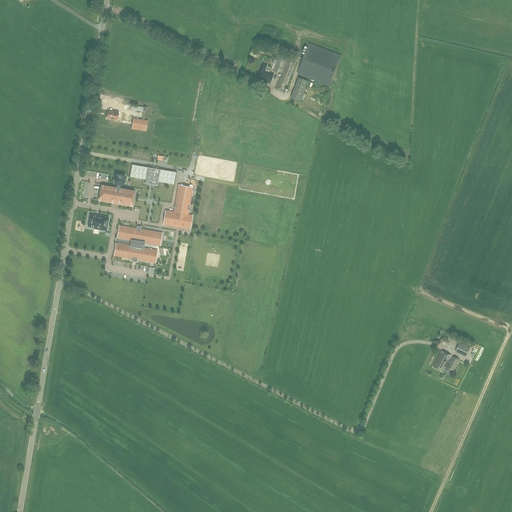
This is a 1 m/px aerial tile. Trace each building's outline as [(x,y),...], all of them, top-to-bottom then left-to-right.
[(309,44),(298,74),(329,86),(340,56),(309,44)] [(294,68),(297,58),(281,52),(274,71),(282,74),(276,89),(284,92),(294,68)] [(259,69),(256,78),(270,84),(274,74),(265,71),(267,64),(262,63),(260,69),(259,69)] [(300,102),(308,81),(298,78),(291,98),(296,100),(300,102)] [(131,105),(131,109),(143,111),(142,112),(146,113),(147,107),(143,107),(131,105)] [(106,118),(110,119),(110,120),(117,121),(118,114),(120,114),(120,112),(118,112),(113,111),(108,111),(106,118)] [(124,113),(122,118),(130,121),(132,116),(124,113)] [(133,118),(131,129),(146,131),(147,121),(133,118)] [(158,182),(174,184),(176,172),(132,165),(129,177),(136,178),(145,180),(145,183),(157,186),(158,182)] [(120,189),(120,188),(121,184),(122,184),(124,176),(116,175),(115,183),(117,183),(116,188),(101,186),(100,192),(103,193),(102,194),(100,194),(98,200),(114,203),(114,202),(117,203),(132,206),(133,199),(131,199),(131,197),(133,198),(135,191),(120,189)] [(192,188),(178,185),(175,204),(176,204),(175,207),(174,212),(169,211),(167,225),(190,229),(192,215),(187,214),(188,209),(188,206),(189,206),(192,188)] [(105,229),(107,220),(95,218),(95,217),(90,217),(88,228),(94,229),(94,228),(96,228),(97,228),(105,229)] [(140,230),(141,227),(137,226),(136,229),(119,226),(117,238),(131,240),(130,246),(116,244),(114,255),(132,259),(132,261),(136,262),(137,259),(155,263),(157,251),(143,248),(144,243),(155,244),(156,242),(160,242),(161,236),(157,235),(158,232),(140,230)] [(94,273),(95,266),(100,267),(101,262),(93,261),(92,265),(83,263),(82,271),(94,273)] [(466,356),(470,348),(459,343),(455,351),(466,356)] [(433,367),(443,372),(451,356),(441,351),(433,367)] [(453,357),(448,367),(454,371),(459,360),(453,357)]
